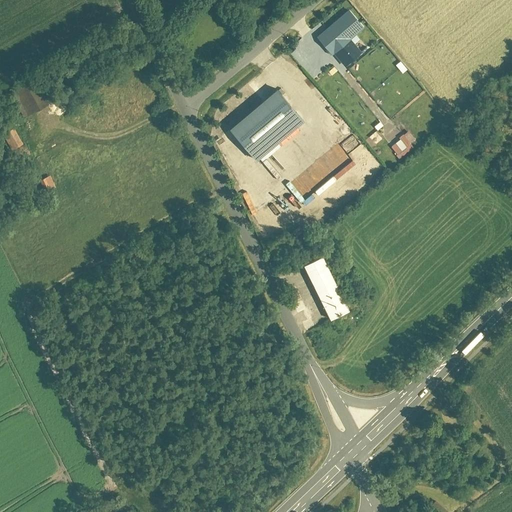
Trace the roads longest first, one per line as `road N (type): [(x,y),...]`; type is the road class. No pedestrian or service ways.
road 1 (residential): [(189,109),(320,384)]
road 2 (primary): [(388,418),(511,301)]
road 3 (residential): [(189,109),(317,0)]
road 4 (residential): [(135,0),(189,109)]
